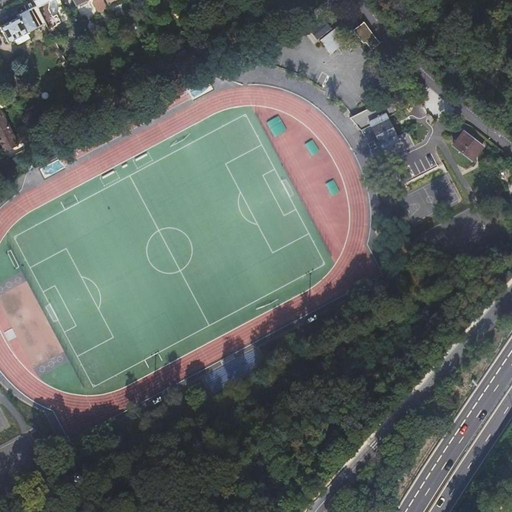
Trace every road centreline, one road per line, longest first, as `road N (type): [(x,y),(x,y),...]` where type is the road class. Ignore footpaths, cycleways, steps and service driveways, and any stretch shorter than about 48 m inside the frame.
road 1 (unclassified): [(316,511),(511,291)]
road 2 (unclassified): [(351,0),(413,70),(511,148)]
road 3 (trunk): [(511,356),(405,511)]
road 4 (trunk): [(431,511),(511,392)]
